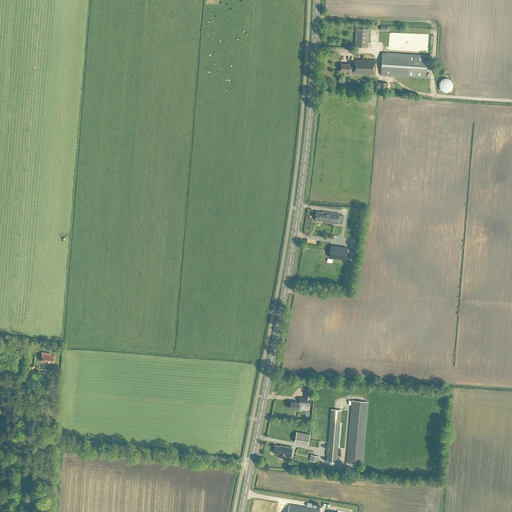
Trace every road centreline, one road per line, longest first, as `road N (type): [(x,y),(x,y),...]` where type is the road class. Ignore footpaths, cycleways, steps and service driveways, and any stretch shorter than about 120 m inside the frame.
road 1 (secondary): [(251,464),(301,188),(316,0)]
road 2 (unclassified): [(251,464),(52,440)]
